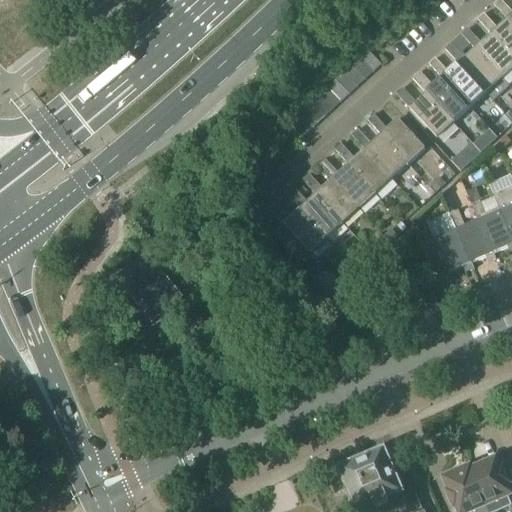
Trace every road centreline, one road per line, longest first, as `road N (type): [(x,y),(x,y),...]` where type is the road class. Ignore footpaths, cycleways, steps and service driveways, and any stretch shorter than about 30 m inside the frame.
road 1 (tertiary): [(90,495),(511,313)]
road 2 (primary): [(0,247),(173,108),(289,0)]
road 3 (residential): [(256,206),(477,0)]
road 4 (primary): [(208,0),(49,137)]
road 5 (tertiary): [(55,418),(0,247)]
